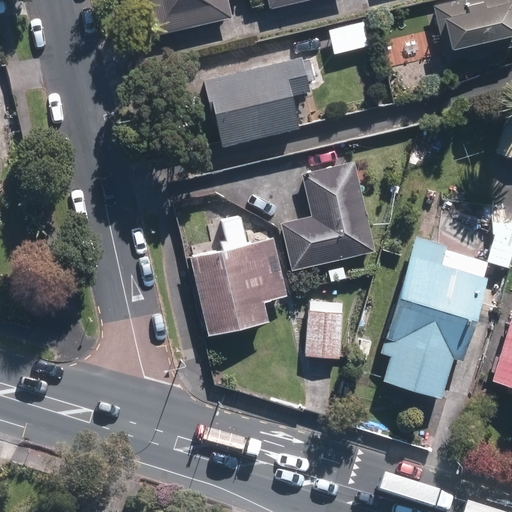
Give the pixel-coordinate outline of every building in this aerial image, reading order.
[(149,0),(156,29),(156,32),(236,15),(231,0),(149,0)] [(473,61),(494,55),(492,51),(511,46),(511,0),(454,0),(434,5),(448,62),(472,56),(473,61)] [(335,53),(371,45),(367,28),(376,26),(377,26),(374,16),(373,15),(362,18),(362,21),(330,29),(335,53)] [(223,141),(299,123),(298,118),(292,90),(309,87),(301,52),(207,74),(222,136),(223,141)] [(430,58),(387,66),(393,101),(445,91),(430,58)] [(511,154),(511,110),(505,108),(493,149),(511,154)] [(0,159),(4,161),(14,133),(0,128),(0,159)] [(281,223),(291,266),(373,248),(353,162),(302,173),(312,216),(281,223)] [(508,262),(511,250),(511,213),(505,211),(504,214),(491,211),(492,228),(495,229),(486,256),(508,262)] [(433,216),(422,212),(417,228),(428,231),(433,216)] [(465,354),(489,273),(486,271),(444,259),(447,245),(449,242),(417,233),(417,234),(402,282),(382,347),(391,350),(384,374),(422,386),(442,392),(444,393),(456,353),(456,351),(463,354),(465,354)] [(271,238),(191,256),(207,331),(263,318),(259,297),(283,291),(271,238)] [(342,312),(308,308),(304,353),(337,357),(342,312)] [(511,308),(501,348),(493,375),(511,379),(511,308)]
